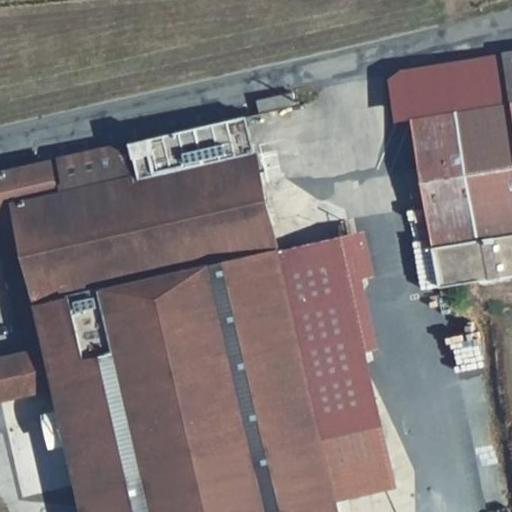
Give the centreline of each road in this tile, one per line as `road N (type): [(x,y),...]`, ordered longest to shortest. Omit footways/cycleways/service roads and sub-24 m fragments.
road 1 (unclassified): [(0,139),(511,15)]
road 2 (unknown): [(353,59),(448,511)]
